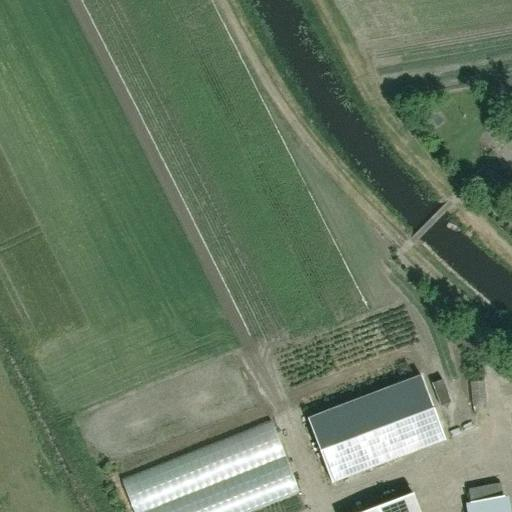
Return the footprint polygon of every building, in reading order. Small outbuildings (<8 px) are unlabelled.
[(499,207),(511,187),(511,184),(488,169),(474,190),(499,207)] [(331,483),(445,440),(421,377),(307,420),(331,483)] [(270,421),(121,479),(134,511),(252,511),(299,494),(270,421)] [(420,511),(413,493),(362,511),(420,511)] [(507,511),(504,497),(468,503),(469,511),(507,511)]
